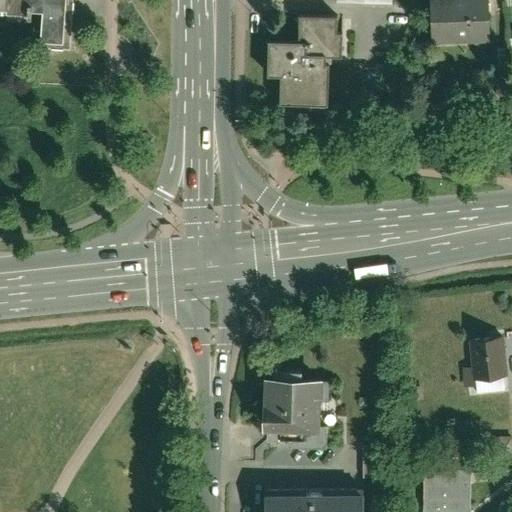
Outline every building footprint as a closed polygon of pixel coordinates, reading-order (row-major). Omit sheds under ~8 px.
[(63,40),(65,0),(0,0),(0,5),(6,5),(5,11),(25,12),(25,0),(31,0),(31,7),(41,8),(39,39),(63,40)] [(485,0),(428,0),(430,45),(449,44),(449,48),(488,47),(485,0)] [(297,35),(266,34),(264,72),(278,72),(277,100),(326,101),(327,59),(324,58),(324,52),(341,53),(341,28),(335,28),(335,19),(335,12),(298,10),(297,35)] [(502,334),(469,338),(473,378),(507,375),(502,334)] [(267,433),(278,433),(278,443),(328,443),(328,422),(325,422),(324,372),(266,373),(267,433)] [(364,443),(364,474),(383,473),(382,443),(364,443)] [(471,511),(471,466),(422,466),(422,511),(471,511)] [(267,485),(267,511),(363,511),(363,484),(267,485)]
